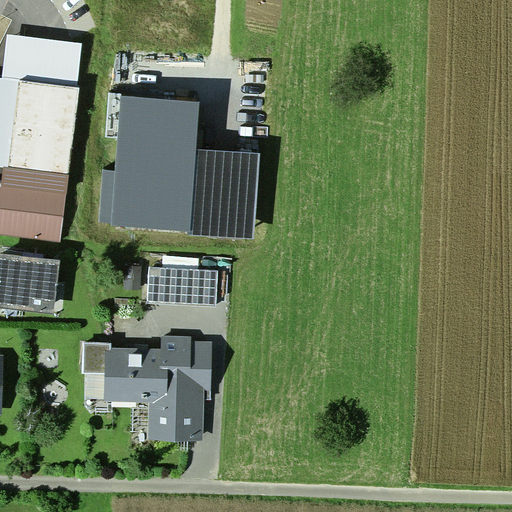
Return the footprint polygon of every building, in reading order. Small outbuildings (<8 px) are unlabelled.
[(7,34),(2,78),(77,87),(82,43),(7,34)] [(0,165),(4,166),(69,173),(80,87),(77,87),(2,78),(0,77),(0,165)] [(195,148),(199,101),(120,96),(120,94),(109,93),(106,137),(117,138),(115,171),(103,170),(99,222),(111,223),(111,225),(190,231),(195,148)] [(261,153),(195,148),(190,231),(190,235),(255,239),(261,153)] [(0,234),(61,242),(69,173),(4,166),(2,182),(0,181),(0,234)] [(61,260),(0,252),(0,307),(54,314),(61,260)] [(149,265),(146,303),(216,307),(218,269),(149,265)] [(142,266),(125,266),(124,290),(141,291),(142,266)] [(192,336),(161,335),(161,348),(112,347),(112,350),(105,350),(105,375),(104,402),(149,403),(149,439),(203,441),(204,399),(211,400),(213,341),(192,341),(192,336)] [(112,350),(112,347),(112,342),(83,342),(82,374),(105,375),(105,350),(112,350)]
